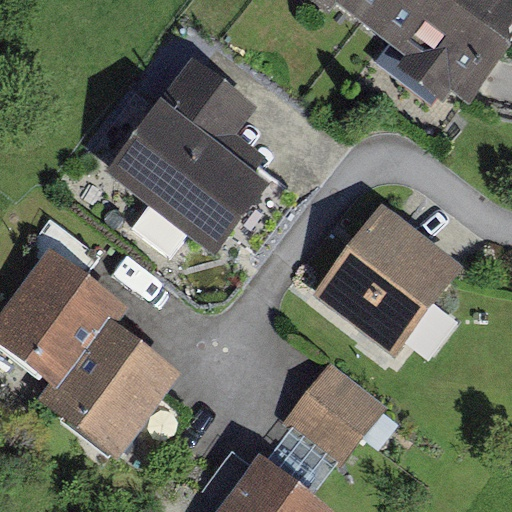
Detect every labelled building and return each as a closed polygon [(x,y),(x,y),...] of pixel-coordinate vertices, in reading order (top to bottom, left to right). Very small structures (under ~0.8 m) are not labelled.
[(511,0),(349,0),(495,108),(511,88),(511,0)] [(286,162),(257,139),(279,111),(214,60),(182,101),(185,103),(277,174),(286,162)] [(237,261),(295,188),(277,174),(185,103),(127,176),(237,261)] [(485,272),(404,208),(332,298),(413,362),(485,272)] [(141,329),(150,317),(70,253),(3,336),(69,388),(77,395),(134,324),(141,329)] [(134,324),(77,395),(69,388),(59,400),(138,464),(205,381),(141,329),(134,324)] [(299,426),(355,470),(403,410),(347,365),(299,426)] [(349,511),(283,458),(239,511),(349,511)]
